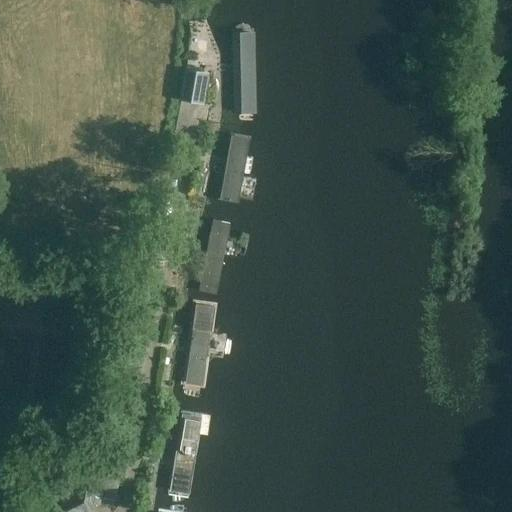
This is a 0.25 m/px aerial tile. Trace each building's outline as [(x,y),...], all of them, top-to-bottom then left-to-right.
[(249,36),(233,37),(236,112),(252,112),(249,36)] [(186,69),(180,100),(198,104),(203,72),(186,69)] [(174,133),(171,149),(182,151),(184,134),(174,133)] [(250,142),(228,139),(218,203),(240,206),(250,142)] [(220,293),(231,228),(209,225),(199,290),(220,293)] [(121,270),(119,285),(143,288),(145,273),(121,270)] [(113,302),(106,334),(122,338),(126,317),(148,323),(151,311),(113,302)] [(216,313),(196,310),(184,386),(204,389),(216,313)] [(198,422),(182,420),(169,498),(186,500),(198,422)] [(98,496),(84,499),(88,511),(102,508),(98,496)] [(87,511),(82,503),(67,511),(87,511)]
